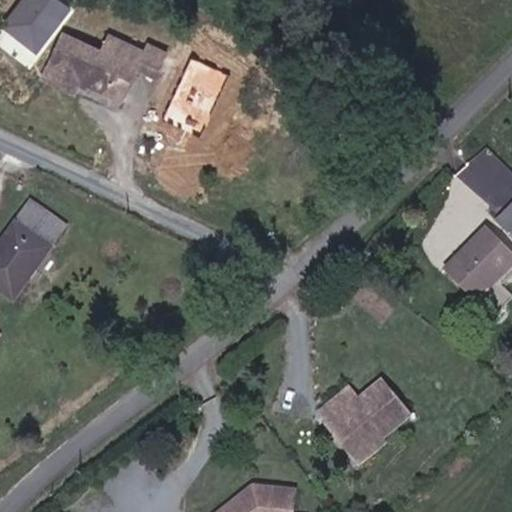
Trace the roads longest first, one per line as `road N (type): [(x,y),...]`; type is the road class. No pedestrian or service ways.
road 1 (tertiary): [(292,276),(7,511)]
road 2 (unclassified): [(0,133),(292,276)]
road 3 (tertiary): [(511,68),(356,224),(292,276)]
